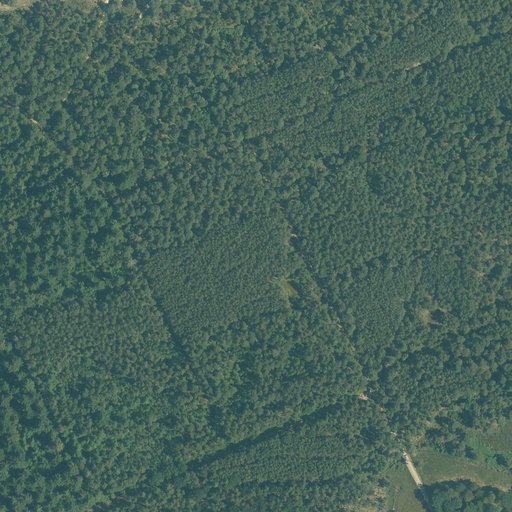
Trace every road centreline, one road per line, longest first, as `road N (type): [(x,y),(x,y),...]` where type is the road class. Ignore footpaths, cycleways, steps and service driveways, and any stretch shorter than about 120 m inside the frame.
road 1 (track): [(0,234),(251,142),(350,88),(511,28)]
road 2 (track): [(437,511),(251,142)]
road 3 (track): [(80,511),(375,391)]
